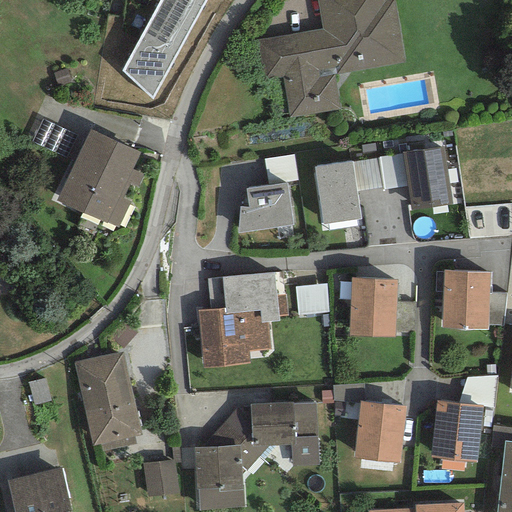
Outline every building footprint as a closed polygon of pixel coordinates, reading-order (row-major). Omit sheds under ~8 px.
[(205,0),(151,0),(158,3),(121,71),(152,99),(205,0)] [(316,0),(321,28),(250,41),(257,82),(282,77),(289,117),(339,108),(333,75),(405,62),(393,0),(391,0),(385,1),(385,0),(316,0)] [(66,158),(77,136),(42,120),(32,142),(66,158)] [(139,153),(89,130),(56,201),(106,224),(106,223),(131,169),(139,153)] [(443,148),(403,153),(408,186),(411,210),(452,204),(443,148)] [(383,189),(408,186),(403,153),(378,158),(383,188),(383,189)] [(293,155),(263,159),(267,185),(297,181),(293,155)] [(351,162),(356,192),(383,188),(378,158),(351,162)] [(351,162),(313,167),(322,224),(360,219),(356,192),(351,162)] [(137,187),(143,175),(131,169),(106,223),(117,227),(129,202),(122,199),(129,183),(137,187)] [(286,183),(245,188),(248,207),(239,207),(236,233),(293,225),(286,183)] [(409,198),(371,197),(369,239),(408,240),(409,198)] [(490,272),(444,271),(441,328),(487,330),(487,325),(489,294),(490,272)] [(197,310),(202,369),(249,364),(247,351),(270,349),(268,323),(278,322),(273,272),(220,278),(223,307),(210,309),(197,310)] [(220,278),(207,279),(210,309),(223,307),(220,278)] [(397,280),(351,278),(349,336),(395,338),(395,333),(396,303),(397,280)] [(299,316),(328,313),(327,283),(294,287),(299,316)] [(502,325),(506,294),(489,294),(487,325),(502,325)] [(276,296),(278,317),(287,316),(285,295),(276,296)] [(396,303),(395,333),(414,333),(415,302),(396,303)] [(122,352),(73,362),(92,446),(100,444),(133,437),(141,435),(122,352)] [(483,407),(493,408),(497,376),(466,378),(457,403),(483,406),(483,407)] [(34,406),(51,401),(45,379),(28,383),(34,406)] [(365,402),(363,384),(332,385),(332,391),(333,400),(359,404),(360,402),(365,402)] [(321,392),(321,404),(333,404),(333,400),(332,391),(321,392)] [(457,403),(436,401),(430,457),(441,459),(464,461),(476,463),(483,407),(483,406),(457,403)] [(292,402),(249,405),(250,409),(252,447),(267,446),(290,445),(295,445),(292,404),(292,402)] [(365,402),(360,402),(359,404),(354,458),(399,463),(405,406),(365,402)] [(315,404),(292,404),(295,445),(290,445),(291,465),(318,465),(315,404)] [(241,474),(267,446),(252,447),(250,409),(236,409),(201,447),(239,445),(241,474)] [(490,447),(503,449),(504,442),(511,442),(511,428),(492,426),(490,447)] [(135,444),(133,437),(100,444),(101,452),(135,444)] [(511,511),(511,442),(504,442),(503,449),(496,511),(511,511)] [(201,447),(193,448),(195,511),(244,507),(241,474),(239,445),(201,447)] [(175,459),(143,463),(147,497),(178,493),(175,459)] [(463,471),(464,461),(441,459),(441,469),(463,471)] [(70,511),(60,469),(7,482),(13,511),(70,511)]
